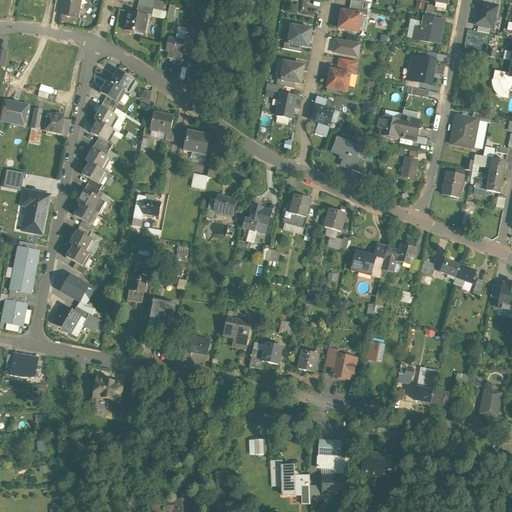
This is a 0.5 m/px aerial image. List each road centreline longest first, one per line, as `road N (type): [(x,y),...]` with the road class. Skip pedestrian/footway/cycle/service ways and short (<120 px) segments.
road 1 (residential): [(511,436),(34,348)]
road 2 (residential): [(511,258),(256,150),(167,82),(97,44)]
road 3 (residential): [(97,44),(34,348)]
